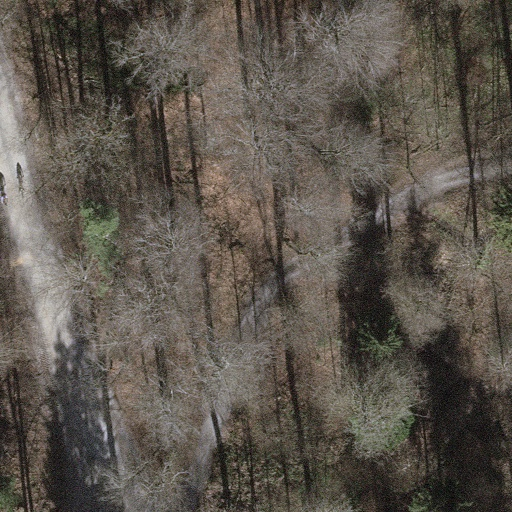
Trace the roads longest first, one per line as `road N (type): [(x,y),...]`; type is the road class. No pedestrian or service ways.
road 1 (track): [(78,405),(45,315),(0,124)]
road 2 (track): [(78,405),(147,511)]
